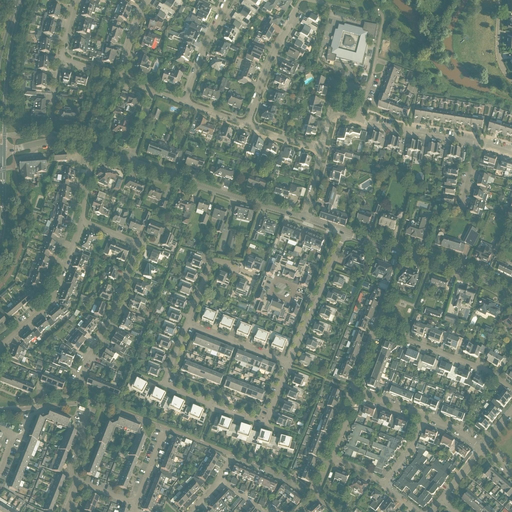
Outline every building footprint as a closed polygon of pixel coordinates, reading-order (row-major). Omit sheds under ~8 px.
[(128,8),(129,6),(130,4),(123,1),(121,0),(120,0),(118,6),(116,10),(129,15),(131,9),(128,8)] [(199,0),(197,6),(199,7),(197,11),(208,16),(211,10),(209,9),(210,5),(207,4),(203,2),(199,0)] [(245,0),(243,0),(242,2),(257,12),(258,10),(259,8),(258,7),(255,5),(257,2),(254,0),(249,0),(249,1),(248,1),(245,0)] [(266,3),(263,9),(264,9),(266,11),(270,13),(272,9),(273,10),(278,2),(281,4),(279,8),(281,10),(283,11),(285,12),(291,2),(288,0),(272,0),(270,4),(267,2),(266,3)] [(49,5),(49,8),(51,9),(50,11),(59,14),(60,14),(60,12),(60,11),(61,8),(57,7),(56,7),(57,5),(57,4),(54,3),(51,2),(50,6),(49,5)] [(172,6),(166,2),(164,5),(163,6),(159,4),(157,6),(172,16),(172,15),(174,12),(170,9),(172,6)] [(257,12),(242,2),(241,5),(244,7),(244,8),(242,12),(248,16),(250,13),(254,15),(255,14),(258,15),(259,13),(257,12)] [(98,6),(96,6),(90,3),(89,7),(84,5),(83,8),(83,11),(92,13),(94,14),(96,9),(98,10),(99,7),(98,6)] [(172,16),(157,6),(156,9),(159,11),(159,13),(157,16),(163,20),(166,17),(170,19),(170,18),(172,16)] [(193,14),(190,19),(198,23),(201,24),(202,21),(205,22),(208,16),(197,11),(194,9),(192,13),(193,14)] [(129,15),(116,10),(114,14),(115,14),(112,21),(121,24),(123,20),(126,21),(127,18),(128,19),(129,16),(128,16),(129,15)] [(44,14),(43,19),(47,20),(51,21),(52,21),(53,18),(54,19),(57,20),(58,17),(59,17),(60,14),(59,14),(50,11),(48,11),(47,14),(46,14),(44,14)] [(81,14),(81,16),(86,18),(85,20),(93,23),(94,20),(94,19),(93,18),(91,17),(92,13),(83,11),(82,14),(81,14)] [(235,13),(233,16),(247,26),(250,27),(251,26),(248,24),(250,22),(248,21),(246,19),(248,16),(242,12),(239,15),(238,15),(235,13)] [(304,18),(302,21),(317,29),(319,30),(320,26),(319,26),(315,23),(318,18),(311,14),(308,19),(307,20),(304,18)] [(150,21),(147,29),(154,31),(156,27),(160,29),(163,22),(159,21),(160,19),(155,16),(154,19),(153,22),(150,21)] [(233,16),(231,19),(234,21),(235,22),(232,26),(236,29),(238,30),(241,27),(245,29),(246,28),(248,29),(250,27),(247,26),(233,16)] [(277,25),(281,20),(276,17),(275,16),(272,22),(273,23),(274,23),(274,24),(277,25)] [(187,25),(185,29),(188,31),(198,36),(199,35),(201,29),(199,28),(200,24),(201,24),(198,23),(190,19),(187,18),(185,22),(186,25),(187,25)] [(54,31),(55,29),(55,28),(56,25),(52,24),(53,22),(43,19),(42,22),(43,23),(42,27),(54,31)] [(79,25),(78,28),(87,30),(90,31),(92,26),(94,27),(95,24),(93,23),(85,20),(84,23),(79,22),(78,25),(79,25)] [(266,27),(263,32),(272,37),(274,34),(273,33),(274,31),(271,30),(274,24),(274,23),(267,20),(264,26),(266,27)] [(302,21),(300,24),(304,26),(304,27),(302,31),(309,34),(311,31),(315,33),(315,32),(318,34),(319,30),(317,29),(302,21)] [(121,36),(123,30),(119,29),(120,26),(112,23),(111,28),(113,29),(111,33),(121,36)] [(375,41),(377,26),(364,24),(363,29),(345,25),(344,27),(339,25),(337,31),(335,30),(330,49),(329,48),(326,61),(335,62),(336,59),(354,63),(354,65),(363,67),(366,58),(364,57),(369,39),(374,41),(375,41)] [(37,32),(36,36),(41,37),(47,38),(48,35),(52,37),(53,34),(54,34),(54,31),(42,27),(40,32),(37,32)] [(86,34),(87,30),(78,28),(77,31),(77,30),(76,33),(81,34),(81,38),(87,39),(89,39),(89,40),(90,36),(89,35),(88,34),(86,34)] [(239,32),(231,28),(229,31),(226,29),(223,36),(225,36),(224,39),(231,43),(233,40),(234,40),(239,32)] [(179,36),(178,38),(183,41),(190,44),(191,45),(191,44),(193,41),(195,42),(196,42),(198,37),(198,36),(188,31),(186,35),(182,33),(179,34),(179,36)] [(296,33),(294,36),(309,44),(314,47),(315,42),(311,40),(307,38),(309,34),(302,31),(300,34),(299,35),(296,33)] [(272,37),(263,32),(261,35),(259,34),(258,34),(255,38),(264,43),(265,40),(268,42),(269,39),(271,40),(272,37)] [(121,36),(111,33),(110,38),(108,37),(106,42),(114,45),(115,41),(118,42),(119,38),(120,39),(120,36),(121,36)] [(160,38),(153,36),(149,34),(147,38),(145,37),(141,47),(146,48),(151,49),(151,50),(154,42),(158,43),(160,38)] [(35,36),(37,41),(38,41),(38,43),(41,44),(40,47),(50,48),(51,45),(50,45),(50,42),(46,42),(47,38),(41,37),(36,36),(35,36)] [(294,36),(292,39),(296,40),(296,42),(294,45),(298,48),(301,49),(305,51),(307,48),(309,49),(310,45),(309,44),(294,36)] [(75,40),(74,43),(75,43),(74,46),(84,47),(87,48),(88,43),(89,39),(87,39),(81,38),(80,41),(75,40)] [(183,41),(180,48),(183,49),(182,52),(190,55),(190,53),(191,53),(192,50),(190,49),(189,48),(190,44),(183,41)] [(230,45),(228,44),(223,42),(222,45),(220,44),(218,48),(215,53),(222,56),(224,52),(226,53),(230,45)] [(250,47),(248,50),(261,56),(264,50),(259,48),(260,45),(259,45),(254,43),(253,42),(251,47),(250,47)] [(104,44),(101,54),(102,54),(105,55),(115,57),(117,51),(112,49),(112,47),(114,47),(109,45),(105,44),(104,44)] [(37,46),(36,50),(38,50),(38,52),(37,55),(44,56),(44,53),(46,53),(49,54),(49,51),(50,51),(50,48),(40,47),(37,46)] [(73,48),(73,51),(82,53),(85,54),(86,51),(91,52),(94,53),(94,51),(94,50),(87,48),(84,47),(74,46),(74,48),(73,48)] [(304,53),(298,50),(294,48),(292,51),(289,50),(286,56),(297,61),(299,56),(300,57),(300,56),(302,57),(304,53)] [(247,54),(245,59),(247,59),(251,61),(252,62),(254,59),(259,62),(261,56),(248,50),(246,53),(247,54)] [(178,55),(175,62),(183,64),(184,60),(185,60),(188,61),(189,58),(189,57),(190,55),(182,52),(179,52),(178,55)] [(35,55),(34,60),(36,61),(39,61),(38,64),(48,66),(49,63),(48,63),(48,60),(45,59),(44,59),(44,56),(37,55),(35,55)] [(115,57),(105,55),(104,58),(102,58),(101,61),(112,64),(114,57),(115,57)] [(149,68),(149,67),(146,66),(148,59),(140,56),(137,67),(138,68),(138,67),(140,68),(140,69),(139,73),(148,76),(151,69),(149,68)] [(210,65),(209,69),(218,72),(219,71),(221,72),(223,66),(224,66),(226,61),(217,58),(216,61),(212,60),(211,63),(212,63),(211,66),(210,65)] [(253,76),(255,70),(252,69),(253,65),(245,61),(243,66),(245,67),(243,73),(253,76)] [(295,71),(298,65),(296,64),(292,62),(290,66),(283,62),(280,69),(290,74),(292,70),(295,71)] [(36,73),(37,73),(42,74),(42,71),(44,71),(47,71),(47,68),(48,68),(48,66),(38,64),(38,70),(36,70),(36,73)] [(389,74),(396,77),(399,78),(401,73),(400,72),(401,69),(394,66),(392,69),(391,69),(389,72),(388,71),(387,74),(389,74)] [(63,81),(62,83),(67,85),(67,86),(70,87),(72,79),(70,78),(70,77),(71,73),(68,73),(68,72),(65,71),(63,81)] [(178,85),(182,74),(175,72),(173,77),(170,75),(170,74),(165,73),(161,81),(167,83),(168,82),(174,85),(175,84),(178,85)] [(33,77),(33,82),(36,82),(46,83),(46,80),(46,77),(43,77),(42,77),(42,74),(37,73),(36,73),(34,73),(33,75),(34,76),(33,77)] [(238,77),(237,82),(245,85),(247,81),(250,82),(253,76),(243,73),(242,76),(241,76),(239,77),(239,78),(238,77)] [(72,79),(70,87),(78,89),(79,89),(80,86),(82,76),(79,76),(79,75),(77,74),(76,77),(76,78),(73,78),(73,77),(72,79)] [(394,82),(396,77),(389,74),(387,77),(386,77),(385,79),(394,82)] [(82,76),(80,86),(85,87),(84,91),(87,92),(90,82),(88,82),(88,83),(86,82),(87,81),(88,77),(85,77),(82,76)] [(275,79),(273,83),(279,85),(277,88),(282,90),(283,91),(286,90),(290,81),(284,79),(284,77),(281,76),(280,78),(277,77),(276,79),(275,79)] [(325,97),(327,91),(326,90),(328,86),(324,85),(325,79),(318,77),(315,86),(318,87),(316,93),(321,94),(320,95),(325,97)] [(223,92),(226,86),(228,80),(222,78),(220,84),(218,90),(205,85),(202,92),(204,93),(202,96),(211,99),(217,101),(219,96),(222,97),(223,92)] [(392,88),(394,82),(385,79),(384,82),(386,82),(385,85),(392,88)] [(33,82),(32,90),(34,91),(35,91),(36,91),(40,91),(40,88),(42,89),(45,89),(45,86),(46,86),(46,83),(36,82),(33,82)] [(115,92),(116,86),(112,85),(110,89),(109,89),(109,90),(107,97),(113,99),(115,92)] [(382,87),(381,90),(390,93),(392,88),(385,85),(383,88),(382,87)] [(381,96),(387,98),(388,99),(390,93),(381,90),(380,92),(382,93),(381,96)] [(239,109),(243,100),(240,99),(240,98),(231,95),(232,94),(232,93),(231,92),(230,91),(229,92),(229,93),(227,98),(229,99),(228,104),(229,104),(229,105),(231,106),(232,106),(236,107),(236,108),(239,109)] [(283,101),(285,94),(280,92),(276,91),(274,95),(270,93),(269,96),(270,97),(268,102),(273,104),(278,105),(280,100),(283,101)] [(126,98),(121,96),(122,93),(120,98),(126,101),(125,104),(126,105),(126,106),(129,107),(127,112),(133,115),(135,108),(136,108),(138,101),(137,101),(136,99),(137,98),(130,95),(130,96),(127,95),(126,98)] [(386,102),(387,98),(381,96),(380,95),(378,101),(380,102),(379,103),(378,104),(378,106),(378,108),(388,111),(391,112),(394,105),(392,104),(393,104),(390,103),(390,104),(386,102)] [(44,110),(45,99),(34,98),(34,103),(38,104),(37,109),(32,108),(31,115),(44,117),(45,110),(44,110)] [(320,117),(321,111),(322,106),(318,105),(320,100),(312,98),(310,107),(312,108),(311,113),(315,115),(315,116),(320,117)] [(274,113),(276,108),(269,105),(267,111),(264,110),(261,118),(271,122),(273,117),(274,113)] [(164,117),(160,128),(165,129),(172,110),(164,107),(161,115),(164,117)] [(404,109),(399,107),(396,114),(399,115),(401,116),(404,109)] [(59,116),(58,120),(61,120),(74,122),(74,119),(78,119),(79,114),(79,109),(73,108),(72,112),(59,110),(59,116)] [(152,118),(158,120),(161,111),(155,109),(152,118)] [(410,111),(404,109),(401,116),(407,118),(410,111)] [(172,110),(165,129),(169,131),(173,120),(176,121),(178,114),(177,113),(177,112),(172,110)] [(105,122),(106,118),(103,117),(102,120),(96,118),(96,119),(94,125),(98,126),(98,125),(103,127),(105,122)] [(303,126),(302,132),(306,133),(306,134),(310,135),(311,134),(315,135),(316,130),(317,125),(313,124),(315,119),(310,118),(307,117),(306,121),(305,126),(303,126)] [(124,134),(122,140),(125,141),(127,136),(130,127),(127,126),(129,121),(124,120),(122,119),(121,122),(114,120),(113,124),(115,124),(114,127),(112,131),(116,133),(117,131),(124,134)] [(202,134),(202,135),(207,137),(206,139),(210,140),(215,128),(206,125),(207,122),(202,121),(203,120),(201,120),(198,119),(197,122),(194,121),(189,133),(194,135),(196,131),(202,134)] [(501,126),(496,124),(493,132),(499,133),(501,125),(501,126)] [(504,134),(507,127),(501,125),(499,133),(499,134),(499,133),(504,134)] [(338,138),(337,142),(344,143),(344,145),(349,146),(350,145),(351,141),(350,140),(348,139),(349,136),(359,139),(360,136),(361,132),(354,130),(354,129),(353,127),(351,129),(344,127),(344,130),(342,130),(340,129),(339,133),(338,133),(337,135),(337,136),(338,137),(338,138)] [(227,130),(224,129),(223,132),(219,131),(216,141),(221,143),(223,138),(230,141),(230,140),(232,135),(231,135),(232,132),(230,131),(227,130)] [(366,141),(365,144),(370,145),(371,143),(373,143),(374,144),(377,135),(371,133),(370,137),(367,136),(366,141)] [(248,137),(241,135),(240,137),(239,137),(236,136),(234,141),(233,143),(241,145),(242,144),(245,145),(248,137)] [(374,144),(374,146),(377,147),(383,148),(383,146),(385,141),(384,141),(382,140),(383,136),(377,135),(374,144)] [(385,146),(384,149),(390,150),(390,148),(394,149),(396,140),(390,138),(389,142),(387,141),(386,141),(385,146)] [(260,152),(263,143),(254,140),(252,145),(249,144),(246,153),(253,156),(255,150),(260,152)] [(396,140),(394,149),(397,150),(396,154),(401,155),(403,151),(404,146),(401,145),(402,141),(396,140)] [(150,144),(147,153),(165,160),(168,150),(164,149),(166,145),(159,142),(159,143),(158,147),(155,145),(150,144)] [(405,150),(404,157),(410,158),(411,152),(414,152),(416,143),(410,142),(409,145),(407,145),(406,145),(405,150)] [(414,154),(413,158),(417,159),(419,159),(419,155),(423,156),(423,153),(424,148),(421,148),(421,144),(416,143),(414,152),(414,154)] [(272,146),(269,145),(268,148),(265,147),(262,155),(266,157),(268,152),(276,155),(277,153),(278,148),(276,147),(276,146),(273,145),(272,146)] [(425,153),(424,156),(430,157),(430,155),(434,155),(435,146),(429,145),(429,149),(426,148),(425,153)] [(435,146),(434,155),(437,156),(437,158),(442,159),(443,156),(443,151),(440,151),(441,147),(435,146)] [(178,151),(173,149),(173,148),(170,147),(168,150),(165,160),(175,163),(177,157),(180,158),(182,150),(179,149),(178,151)] [(444,156),(444,159),(449,160),(449,162),(453,162),(453,158),(455,149),(449,148),(448,152),(446,152),(445,151),(444,156)] [(293,158),(294,153),(290,152),(291,151),(285,149),(282,157),(279,156),(277,161),(276,166),(280,167),(281,162),(284,163),(284,160),(287,161),(287,160),(291,162),(293,158)] [(453,162),(452,163),(454,163),(453,164),(455,164),(458,163),(458,161),(464,162),(465,154),(464,153),(460,153),(460,152),(461,150),(455,149),(453,158),(453,162)] [(349,153),(349,152),(346,151),(341,150),(341,153),(337,152),(335,157),(334,156),(333,162),(338,163),(343,164),(344,158),(352,160),(353,154),(349,153)] [(186,152),(182,160),(186,162),(185,165),(186,165),(186,164),(192,166),(191,167),(196,169),(197,166),(202,168),(203,163),(204,162),(199,160),(188,156),(189,153),(186,152)] [(293,169),(293,170),(298,172),(299,169),(300,169),(301,166),(304,167),(304,166),(308,167),(311,158),(307,157),(307,156),(302,154),(300,160),(297,159),(297,158),(297,157),(295,162),(294,167),(293,169)] [(489,164),(491,157),(486,155),(485,158),(482,157),(479,165),(484,167),(485,167),(488,168),(489,164)] [(496,171),(499,162),(496,161),(497,158),(491,157),(489,164),(494,166),(493,170),(496,171)] [(45,159),(32,160),(33,176),(36,176),(36,174),(39,173),(39,175),(40,175),(44,175),(45,174),(45,173),(46,173),(46,167),(46,166),(46,164),(45,163),(45,159)] [(33,176),(32,160),(19,161),(20,170),(21,170),(21,180),(31,180),(31,176),(33,176)] [(506,170),(508,162),(503,160),(502,163),(499,162),(496,171),(499,172),(501,168),(506,170)] [(217,165),(215,169),(212,168),(210,173),(216,175),(215,175),(221,178),(221,176),(232,180),(233,178),(232,178),(234,172),(228,170),(228,169),(217,165)] [(64,167),(63,173),(65,173),(64,176),(74,178),(74,175),(74,172),(71,172),(70,172),(70,168),(64,167)] [(331,174),(330,180),(334,181),(333,184),(338,185),(339,182),(341,175),(344,176),(346,169),(343,169),(337,167),(336,170),(333,170),(332,174),(331,174)] [(457,177),(458,170),(453,170),(449,169),(444,168),(444,171),(443,175),(444,175),(443,178),(445,178),(452,179),(452,176),(457,177)] [(99,171),(96,176),(100,177),(97,183),(102,185),(107,186),(110,180),(113,181),(115,184),(114,186),(113,186),(113,187),(112,187),(113,188),(113,190),(119,192),(123,181),(115,178),(116,175),(107,171),(104,170),(103,172),(103,173),(99,171)] [(491,178),(492,175),(485,173),(485,177),(480,175),(479,181),(487,183),(489,178),(491,178)] [(58,176),(57,181),(61,181),(61,182),(61,185),(67,186),(68,183),(69,183),(73,184),(73,181),(74,181),(74,178),(64,176),(62,176),(58,176)] [(254,180),(249,178),(248,182),(246,187),(251,189),(252,187),(257,189),(258,187),(264,189),(265,184),(266,183),(255,178),(254,180)] [(456,186),(457,180),(452,179),(445,178),(445,184),(444,185),(444,184),(441,184),(440,188),(446,188),(450,189),(452,189),(452,186),(456,186)] [(142,193),(143,191),(144,186),(128,180),(125,187),(142,193)] [(486,192),(488,187),(486,186),(487,183),(479,181),(477,186),(481,187),(480,190),(486,192)] [(59,191),(59,194),(61,194),(71,196),(72,193),(71,193),(72,190),(68,190),(67,189),(67,186),(61,185),(60,191),(59,191)] [(275,189),(274,194),(284,197),(287,198),(289,194),(292,195),(295,196),(300,197),(302,189),(302,188),(298,187),(297,187),(292,186),(291,191),(289,191),(285,190),(284,189),(283,188),(282,189),(276,187),(275,189)] [(454,196),(455,190),(452,189),(450,189),(446,188),(445,192),(443,192),(442,198),(445,198),(449,199),(449,195),(454,196)] [(159,201),(160,198),(162,193),(151,189),(149,193),(148,197),(159,201)] [(325,204),(329,205),(327,212),(322,211),(320,219),(345,227),(349,216),(336,212),(335,215),(330,213),(332,206),(337,191),(330,189),(325,204)] [(475,192),(473,198),(476,199),(482,201),(484,201),(485,202),(486,198),(488,193),(486,192),(480,190),(479,193),(475,192)] [(93,210),(94,212),(95,213),(95,214),(96,214),(97,215),(97,216),(99,216),(99,215),(100,216),(101,215),(107,218),(109,213),(110,212),(100,208),(106,195),(104,194),(99,192),(97,198),(96,198),(95,203),(94,202),(92,208),(93,208),(93,210)] [(56,197),(55,202),(64,204),(65,201),(67,201),(70,201),(70,199),(71,199),(71,196),(61,194),(59,194),(57,193),(56,197)] [(453,206),(454,199),(449,199),(445,198),(442,198),(440,207),(441,207),(448,210),(448,209),(448,205),(453,206)] [(187,226),(192,212),(189,210),(191,205),(183,202),(183,201),(178,199),(176,204),(174,208),(185,213),(183,217),(183,218),(184,219),(182,224),(187,226)] [(485,204),(483,203),(484,201),(482,201),(476,199),(475,203),(472,202),(470,208),(483,212),(485,206),(485,204)] [(165,210),(168,203),(162,200),(159,208),(165,210)] [(54,203),(53,205),(55,206),(54,211),(58,212),(67,214),(68,212),(68,211),(68,209),(65,208),(64,208),(64,204),(55,202),(54,203)] [(206,213),(207,210),(209,205),(200,202),(198,206),(197,210),(206,213)] [(252,217),(254,209),(236,205),(233,215),(238,216),(238,215),(246,217),(245,220),(251,221),(252,217)] [(214,212),(213,216),(217,217),(216,220),(220,221),(222,222),(224,216),(226,212),(222,210),(222,211),(220,210),(220,209),(215,207),(214,212)] [(481,220),(483,212),(470,208),(469,213),(473,215),(472,218),(481,220)] [(114,217),(112,222),(119,224),(118,225),(123,227),(125,222),(127,218),(125,217),(127,213),(123,212),(123,211),(120,210),(118,214),(115,213),(114,217)] [(52,219),(51,220),(60,222),(61,223),(62,219),(63,219),(66,220),(66,217),(67,217),(67,214),(58,212),(54,211),(52,219)] [(402,219),(404,213),(399,212),(396,219),(393,218),(392,218),(392,219),(387,217),(388,216),(382,215),(379,225),(394,230),(397,221),(398,221),(399,218),(402,219)] [(145,228),(147,223),(150,215),(146,213),(143,221),(142,224),(133,221),(134,216),(131,215),(130,217),(127,225),(130,226),(129,229),(139,233),(142,226),(145,228)] [(366,215),(359,213),(357,221),(369,225),(371,217),(372,215),(366,213),(366,215)] [(205,226),(208,217),(203,215),(200,224),(205,226)] [(407,228),(405,233),(406,233),(406,234),(411,236),(411,238),(416,239),(417,238),(422,239),(425,230),(423,229),(427,218),(420,216),(417,224),(416,224),(415,226),(409,224),(409,226),(408,228),(407,228)] [(267,220),(261,218),(257,233),(263,234),(265,229),(273,231),(273,232),(274,230),(275,230),(276,226),(275,226),(275,225),(273,224),(273,223),(270,222),(270,223),(267,222),(267,220)] [(50,223),(49,228),(62,233),(63,230),(62,230),(63,228),(61,227),(60,226),(61,223),(60,222),(51,220),(51,219),(49,222),(50,223)] [(157,226),(150,223),(146,233),(157,237),(159,234),(162,235),(165,228),(157,225),(157,226)] [(219,224),(216,232),(221,234),(222,234),(225,226),(221,225),(219,224)] [(283,229),(280,238),(288,241),(293,229),(292,229),(292,228),(291,229),(290,228),(287,227),(284,226),(283,229)] [(45,232),(44,236),(47,237),(53,239),(55,236),(56,237),(59,238),(60,236),(62,233),(49,228),(47,232),(45,232)] [(470,228),(463,243),(472,247),(478,235),(476,234),(477,231),(470,228)] [(293,229),(288,241),(297,244),(300,236),(301,232),(299,231),(298,231),(296,230),(293,229)] [(232,248),(236,232),(231,230),(227,247),(232,248)] [(318,235),(328,239),(330,232),(324,230),(323,233),(320,232),(318,235)] [(95,243),(98,238),(87,233),(82,247),(83,248),(82,251),(83,251),(82,255),(88,258),(90,254),(86,252),(87,249),(88,250),(91,241),(95,243)] [(444,237),(444,236),(444,235),(443,235),(443,234),(442,234),(442,233),(441,233),(440,233),(439,233),(439,234),(438,234),(438,235),(437,235),(437,236),(438,246),(463,253),(465,246),(453,243),(454,240),(444,237)] [(165,247),(164,250),(171,252),(173,247),(175,248),(177,244),(171,242),(173,238),(166,235),(162,246),(165,247)] [(306,238),(302,246),(311,250),(315,238),(312,237),(312,236),(310,236),(307,235),(306,238)] [(48,241),(46,246),(55,250),(56,247),(57,244),(54,243),(52,243),(53,239),(47,237),(46,239),(46,240),(48,241)] [(315,238),(311,250),(311,248),(320,252),(322,244),(324,241),(321,240),(318,239),(317,238),(316,238),(315,238)] [(476,255),(474,258),(476,258),(476,259),(476,260),(480,261),(481,260),(487,263),(491,255),(495,257),(497,252),(501,241),(497,239),(493,247),(489,245),(487,250),(483,248),(483,249),(481,248),(479,247),(478,249),(477,252),(476,252),(474,254),(476,255)] [(108,253),(109,251),(113,252),(112,253),(118,256),(116,259),(124,262),(128,251),(118,247),(118,246),(112,243),(111,246),(106,245),(104,251),(108,253)] [(39,249),(38,250),(39,250),(39,251),(40,251),(39,253),(40,254),(47,256),(48,253),(49,254),(52,255),(53,252),(54,253),(55,250),(46,246),(45,249),(41,248),(40,248),(39,248),(39,249)] [(360,254),(348,250),(347,253),(346,256),(346,258),(347,258),(344,267),(351,270),(354,261),(359,262),(358,264),(363,265),(364,261),(366,255),(361,253),(360,254)] [(150,254),(149,257),(150,258),(149,261),(157,264),(160,256),(161,256),(168,259),(170,255),(162,252),(162,253),(161,253),(158,252),(157,254),(152,252),(151,255),(150,254)] [(188,259),(185,267),(191,269),(192,266),(199,269),(200,266),(201,266),(202,263),(200,262),(199,261),(199,260),(200,260),(201,257),(191,253),(188,259)] [(41,258),(39,263),(48,266),(49,264),(50,261),(47,260),(45,259),(47,256),(40,254),(39,257),(41,258)] [(77,256),(75,262),(83,265),(85,262),(87,263),(88,261),(89,258),(88,258),(88,257),(83,255),(82,255),(80,254),(80,255),(80,257),(77,256)] [(266,274),(272,276),(272,274),(273,273),(273,271),(274,272),(276,273),(282,258),(277,256),(273,266),(269,264),(266,274)] [(263,262),(254,258),(253,262),(248,260),(247,261),(246,261),(245,265),(246,265),(244,269),(248,270),(248,271),(251,272),(252,268),(253,269),(259,272),(263,262)] [(282,258),(276,273),(277,273),(278,270),(283,272),(282,275),(285,276),(285,277),(287,278),(292,267),(286,265),(288,262),(288,260),(282,258)] [(292,267),(287,278),(290,279),(293,280),(295,276),(300,278),(299,281),(306,263),(300,261),(297,269),(292,267)] [(372,275),(377,277),(379,273),(385,276),(383,281),(388,282),(391,273),(393,268),(389,267),(389,266),(382,264),(382,263),(377,261),(372,275)] [(497,262),(496,264),(500,266),(499,268),(498,271),(511,277),(511,270),(504,267),(505,265),(497,261),(497,262)] [(33,264),(31,269),(40,273),(41,270),(43,270),(46,272),(47,269),(48,266),(39,263),(36,262),(35,265),(33,264)] [(75,262),(72,267),(75,269),(77,269),(76,272),(82,274),(84,275),(85,274),(85,273),(85,272),(85,271),(84,271),(83,270),(83,269),(82,268),(83,265),(75,262)] [(306,263),(299,281),(302,282),(301,285),(301,286),(307,288),(308,286),(308,284),(311,278),(311,277),(307,275),(310,268),(308,267),(309,264),(306,263)] [(151,280),(151,274),(156,273),(158,270),(147,266),(143,277),(151,280)] [(116,280),(118,274),(116,273),(117,270),(108,267),(107,269),(108,269),(106,275),(109,276),(108,278),(109,279),(114,280),(116,280)] [(185,267),(183,273),(187,274),(185,279),(194,283),(195,279),(196,279),(197,276),(193,275),(194,274),(196,271),(191,269),(185,267)] [(30,275),(29,278),(32,280),(42,283),(43,281),(42,280),(43,278),(40,277),(39,276),(40,273),(31,269),(29,273),(29,274),(29,275),(30,275)] [(400,275),(399,279),(406,282),(405,285),(413,288),(415,285),(418,277),(418,275),(409,272),(402,270),(400,275)] [(70,273),(68,278),(77,282),(79,276),(81,277),(82,274),(76,272),(75,275),(73,274),(70,273)] [(223,275),(220,273),(218,277),(217,277),(216,280),(217,281),(216,282),(221,284),(219,288),(226,290),(230,280),(227,279),(226,279),(225,279),(227,275),(223,274),(223,275)] [(347,286),(350,279),(340,275),(339,279),(339,280),(335,278),(334,282),(333,285),(337,287),(336,288),(340,289),(341,288),(342,289),(344,284),(347,286)] [(68,278),(66,284),(69,285),(68,288),(75,291),(76,288),(77,286),(75,285),(77,282),(68,278)] [(446,287),(448,283),(433,278),(431,285),(429,289),(434,291),(435,286),(446,290),(446,287)] [(24,284),(23,286),(27,287),(30,288),(33,290),(35,287),(36,287),(39,288),(40,286),(41,286),(42,283),(32,280),(31,283),(29,282),(28,285),(24,284)] [(189,288),(190,284),(180,280),(178,286),(181,288),(179,293),(189,296),(190,293),(192,290),(188,288),(189,287),(189,288)] [(236,290),(235,294),(239,295),(246,298),(248,299),(251,294),(248,292),(250,288),(246,287),(245,287),(247,283),(243,282),(240,281),(238,285),(237,284),(236,288),(237,289),(236,290)] [(137,285),(134,292),(139,294),(144,296),(146,297),(148,292),(150,286),(147,284),(142,283),(141,286),(140,286),(137,285)] [(109,293),(111,286),(105,284),(103,290),(102,290),(99,298),(109,301),(112,294),(110,293),(109,293)] [(380,299),(382,293),(380,292),(381,290),(373,286),(370,295),(372,296),(380,299)] [(460,287),(457,297),(453,308),(458,309),(462,298),(467,300),(466,305),(471,306),(475,295),(472,294),(473,291),(460,287)] [(75,291),(68,288),(66,291),(64,290),(61,295),(70,298),(72,293),(74,294),(75,291)] [(256,300),(255,300),(260,302),(256,312),(261,314),(266,299),(264,298),(263,298),(264,296),(264,295),(265,293),(259,290),(256,300)] [(31,300),(35,296),(30,291),(26,294),(31,300)] [(343,295),(333,291),(332,294),(332,295),(328,294),(327,297),(328,297),(326,301),(330,302),(330,303),(334,305),(334,304),(335,304),(337,300),(338,300),(344,302),(345,299),(346,296),(343,295)] [(26,304),(31,300),(26,294),(21,298),(26,304)] [(88,303),(90,297),(82,294),(79,300),(88,303)] [(184,301),(185,298),(175,294),(172,300),(176,302),(174,306),(183,310),(185,306),(185,307),(186,303),(183,302),(183,301),(184,301)] [(60,306),(62,307),(67,311),(70,303),(70,302),(69,302),(70,298),(61,295),(59,301),(62,302),(61,306),(60,306)] [(369,295),(367,300),(370,302),(377,304),(380,299),(372,296),(370,295),(369,295)] [(145,305),(146,300),(136,296),(134,301),(131,300),(128,307),(133,309),(138,310),(141,303),(145,305)] [(22,308),(26,304),(21,298),(17,302),(22,308)] [(266,299),(261,314),(267,316),(269,310),(274,312),(278,302),(275,301),(272,300),(271,304),(265,302),(267,299),(266,299)] [(480,305),(477,311),(485,315),(486,312),(496,317),(497,315),(499,311),(493,308),(495,305),(495,304),(494,304),(493,303),(487,300),(486,302),(484,301),(483,301),(482,301),(481,304),(480,303),(479,304),(480,305)] [(18,311),(22,308),(17,302),(13,306),(18,311)] [(278,302),(274,312),(280,314),(278,317),(277,320),(283,322),(289,307),(288,310),(282,308),(284,305),(280,304),(281,303),(278,302)] [(375,310),(377,304),(370,302),(368,307),(375,310)] [(94,306),(91,313),(94,314),(94,315),(98,316),(102,318),(104,313),(103,313),(105,307),(100,305),(95,303),(94,306)] [(283,322),(282,326),(285,327),(286,323),(288,324),(291,317),(295,319),(295,317),(298,312),(298,310),(299,308),(293,305),(293,306),(292,308),(289,307),(283,322)] [(13,315),(18,311),(13,306),(8,309),(13,315)] [(203,306),(201,313),(204,314),(201,321),(204,322),(204,321),(207,322),(211,313),(208,311),(208,308),(207,307),(203,306)] [(57,308),(52,312),(58,319),(60,316),(61,317),(64,317),(69,312),(67,311),(62,307),(58,310),(57,308)] [(167,314),(165,318),(169,320),(178,323),(179,320),(180,320),(181,317),(178,315),(178,314),(178,315),(180,311),(170,307),(167,314)] [(334,317),(337,310),(327,307),(325,310),(326,310),(325,311),(322,310),(321,313),(320,317),(323,318),(323,319),(327,321),(327,320),(329,320),(330,316),(334,317)] [(366,313),(373,316),(375,310),(368,307),(368,309),(366,309),(366,311),(366,312),(366,313)] [(9,319),(13,315),(8,309),(4,313),(9,319)] [(218,311),(212,309),(211,313),(207,322),(210,324),(212,325),(215,318),(218,320),(221,313),(221,311),(219,310),(218,311)] [(433,317),(434,312),(426,309),(424,314),(433,317)] [(52,326),(55,324),(53,322),(58,319),(52,312),(47,315),(51,319),(48,321),(52,326)] [(415,315),(411,327),(413,328),(411,333),(415,334),(414,335),(416,336),(416,335),(417,335),(421,325),(417,324),(419,320),(417,319),(418,317),(419,313),(417,313),(416,312),(415,315)] [(224,314),(221,313),(218,320),(221,321),(219,328),(221,329),(221,328),(224,329),(228,319),(229,316),(227,315),(227,314),(224,313),(224,314)] [(371,321),(373,316),(366,313),(364,318),(362,318),(371,321)] [(134,320),(135,318),(125,314),(123,321),(131,324),(133,319),(134,320)] [(93,331),(97,326),(95,324),(98,320),(94,318),(93,317),(88,315),(84,319),(88,323),(86,325),(93,331)] [(235,326),(238,319),(229,316),(228,319),(224,329),(227,330),(227,331),(230,332),(232,325),(235,326)] [(446,316),(445,321),(456,325),(458,320),(455,319),(446,316)] [(511,335),(511,318),(509,316),(503,322),(511,330),(509,332),(511,335)] [(360,323),(367,326),(369,321),(371,321),(362,318),(361,319),(360,319),(359,319),(358,321),(358,322),(359,322),(360,323)] [(46,323),(43,319),(38,323),(44,330),(49,326),(50,328),(52,326),(48,321),(46,323)] [(242,336),(245,326),(240,324),(241,321),(238,319),(235,326),(239,328),(236,334),(239,336),(239,335),(242,336)] [(130,331),(131,329),(129,328),(131,324),(123,321),(120,327),(130,331)] [(163,323),(162,327),(166,329),(164,333),(173,337),(174,333),(175,334),(176,330),(172,329),(173,328),(174,325),(164,321),(163,323)] [(327,333),(330,326),(320,322),(319,326),(319,327),(315,325),(314,329),(313,332),(317,334),(316,335),(320,336),(321,335),(322,336),(324,331),(327,333)] [(39,338),(41,336),(40,334),(44,330),(38,323),(34,327),(37,331),(35,333),(39,338)] [(86,325),(84,323),(80,328),(79,327),(77,330),(85,337),(85,336),(83,335),(85,332),(89,336),(93,331),(86,325)] [(365,332),(367,326),(360,323),(358,329),(365,332)] [(421,325),(417,335),(418,336),(417,336),(419,337),(419,336),(422,337),(424,334),(425,334),(426,333),(427,333),(430,326),(427,324),(427,326),(426,327),(421,325)] [(253,333),(255,326),(252,325),(251,328),(245,326),(242,336),(245,337),(244,338),(247,339),(250,332),(253,333)] [(255,326),(253,333),(256,334),(253,341),(256,342),(259,343),(263,333),(264,330),(259,327),(255,326)] [(430,326),(427,333),(430,334),(428,340),(431,341),(433,342),(433,341),(434,342),(437,332),(434,331),(435,329),(433,328),(433,327),(430,326)] [(450,348),(454,338),(451,337),(453,331),(448,329),(446,333),(447,333),(444,339),(447,340),(445,346),(448,347),(448,348),(450,348)] [(85,337),(77,330),(74,334),(71,337),(81,346),(85,341),(83,339),(85,337)] [(437,332),(434,342),(434,343),(436,343),(439,344),(441,338),(444,339),(447,333),(446,333),(444,332),(438,330),(437,332)] [(33,335),(29,331),(25,335),(31,342),(35,338),(37,340),(39,338),(35,333),(33,335)] [(270,340),(273,333),(269,332),(268,335),(263,333),(259,343),(262,344),(264,346),(267,339),(270,340)] [(361,341),(363,335),(356,332),(354,338),(361,341)] [(117,333),(114,338),(126,345),(128,341),(127,340),(129,337),(127,335),(125,334),(122,333),(121,335),(117,333)] [(273,333),(270,340),(273,341),(270,348),(273,349),(273,348),(276,350),(280,340),(282,336),(276,334),(273,333)] [(159,334),(156,341),(160,342),(158,347),(167,350),(169,347),(171,344),(167,343),(167,342),(168,342),(169,338),(159,334)] [(25,335),(20,339),(24,343),(21,345),(25,349),(27,350),(29,345),(28,344),(31,342),(25,335)] [(195,339),(193,344),(195,345),(199,347),(202,338),(199,337),(200,337),(197,336),(196,336),(195,336),(194,336),(194,337),(193,337),(193,338),(194,338),(194,339),(195,339)] [(78,351),(81,346),(71,337),(67,342),(68,343),(66,345),(67,346),(71,349),(73,347),(78,351)] [(114,338),(111,343),(115,346),(114,349),(115,350),(120,352),(123,355),(126,350),(124,349),(126,345),(114,338)] [(205,339),(202,338),(199,347),(205,349),(208,341),(207,340),(208,340),(205,339)] [(288,347),(290,340),(287,338),(285,342),(280,340),(276,350),(279,351),(282,352),(284,345),(288,347)] [(321,348),(323,342),(313,338),(312,341),(312,342),(308,341),(307,344),(308,344),(306,348),(310,349),(310,350),(314,352),(314,351),(315,351),(317,347),(321,348)] [(361,347),(359,346),(361,341),(354,338),(352,343),(361,347)] [(463,340),(458,338),(458,339),(454,338),(450,348),(451,348),(451,349),(453,350),(453,349),(456,350),(458,345),(461,346),(463,340)] [(470,355),(473,347),(469,346),(470,343),(464,340),(461,347),(465,348),(463,353),(470,355)] [(209,341),(208,341),(205,349),(204,351),(206,352),(207,350),(211,351),(214,343),(212,342),(209,341)] [(397,346),(388,342),(387,345),(384,344),(382,349),(391,352),(391,353),(396,349),(397,346)] [(217,344),(214,343),(211,351),(217,354),(221,345),(220,345),(217,344)] [(359,353),(361,347),(352,343),(351,343),(349,349),(352,350),(359,353)] [(473,347),(470,355),(477,358),(479,354),(483,355),(484,350),(485,348),(479,346),(474,344),(473,347)] [(25,349),(21,345),(20,346),(18,349),(14,347),(11,352),(20,356),(21,353),(24,353),(24,351),(26,352),(27,350),(25,349)] [(72,362),(74,356),(69,354),(71,350),(61,345),(59,351),(63,353),(62,358),(72,362)] [(217,354),(216,356),(219,357),(220,355),(223,356),(227,348),(224,347),(224,346),(222,345),(222,346),(221,345),(217,354)] [(150,353),(151,354),(155,356),(153,360),(162,364),(163,360),(164,361),(165,357),(162,356),(162,355),(163,355),(164,352),(152,347),(150,353)] [(107,349),(104,354),(113,359),(116,354),(118,355),(121,358),(123,355),(120,353),(120,352),(115,350),(112,348),(111,348),(112,348),(110,351),(107,349)] [(227,348),(223,356),(227,358),(226,360),(229,361),(230,359),(233,350),(232,350),(230,349),(227,348)] [(389,358),(391,352),(382,349),(380,352),(381,353),(380,355),(389,358)] [(408,350),(405,349),(403,354),(401,360),(409,364),(411,359),(414,351),(409,350),(409,351),(408,350)] [(486,352),(484,357),(488,359),(487,362),(492,365),(497,356),(499,353),(498,352),(496,351),(495,351),(493,354),(492,353),(493,351),(488,349),(486,352)] [(357,358),(359,353),(352,350),(349,355),(357,358)] [(418,367),(422,356),(419,355),(418,354),(418,353),(414,351),(411,359),(415,361),(413,365),(418,367)] [(11,352),(9,358),(14,360),(13,363),(19,365),(20,365),(22,360),(24,357),(20,356),(11,352)] [(236,357),(234,360),(236,361),(240,363),(244,355),(244,354),(241,353),(239,352),(238,352),(237,352),(236,357)] [(113,359),(104,354),(103,356),(102,356),(100,359),(104,362),(105,361),(106,362),(105,366),(103,366),(108,368),(112,369),(114,366),(112,364),(114,360),(113,359)] [(314,364),(316,357),(307,354),(305,357),(306,357),(305,358),(302,357),(300,360),(301,360),(300,364),(303,365),(303,366),(307,368),(307,367),(309,367),(310,362),(314,364)] [(240,363),(239,366),(245,369),(246,368),(247,365),(250,357),(249,357),(249,356),(247,355),(246,356),(244,355),(240,363)] [(354,364),(357,358),(349,355),(347,361),(354,364)] [(379,356),(378,360),(387,363),(388,360),(390,361),(391,359),(389,358),(380,355),(380,357),(379,356)] [(72,362),(62,358),(58,356),(56,361),(54,360),(52,364),(61,367),(64,369),(67,370),(69,367),(70,368),(72,362)] [(424,357),(422,356),(418,367),(417,369),(421,370),(422,368),(426,370),(428,366),(430,358),(429,357),(426,356),(426,357),(425,357),(424,357)] [(502,359),(497,356),(492,365),(497,368),(499,365),(503,368),(505,363),(506,362),(507,363),(509,359),(503,356),(502,359)] [(247,365),(246,368),(248,369),(249,366),(253,368),(256,359),(253,358),(251,357),(250,357),(247,365)] [(428,366),(426,369),(430,370),(430,372),(434,373),(439,362),(436,361),(435,360),(435,359),(432,358),(430,358),(428,366)] [(253,368),(251,371),(258,373),(259,370),(262,362),(261,361),(259,360),(256,359),(253,368)] [(352,369),(354,364),(347,361),(344,359),(341,365),(340,365),(352,369)] [(385,368),(387,363),(378,360),(376,363),(377,363),(376,365),(385,368)] [(157,369),(159,365),(148,361),(146,368),(149,369),(148,374),(157,378),(158,374),(159,374),(160,371),(156,370),(157,369)] [(265,373),(268,364),(266,363),(263,362),(262,362),(259,370),(261,371),(265,373)] [(441,363),(439,362),(434,373),(443,376),(444,372),(447,364),(446,364),(443,363),(443,364),(441,363)] [(181,369),(181,370),(181,371),(182,371),(185,372),(187,373),(191,365),(185,363),(183,368),(182,368),(181,368),(181,369)] [(268,364),(265,373),(269,374),(268,376),(270,377),(271,375),(273,370),(274,370),(275,370),(275,369),(276,369),(276,368),(275,367),(274,366),(271,365),(268,364)] [(451,380),(455,369),(453,368),(453,367),(451,367),(452,366),(449,365),(449,364),(447,364),(444,372),(448,374),(447,378),(451,380)] [(191,365),(187,373),(188,373),(190,374),(193,375),(196,367),(191,365)] [(338,370),(339,370),(341,371),(348,374),(350,369),(352,369),(340,365),(338,370)] [(385,368),(376,365),(376,367),(375,367),(374,370),(383,374),(385,368)] [(196,367),(193,375),(196,376),(198,377),(201,369),(196,367)] [(201,369),(198,377),(200,378),(203,379),(206,371),(201,369)] [(455,369),(451,380),(455,381),(460,383),(461,379),(464,370),(463,370),(460,369),(459,370),(458,369),(458,370),(455,369)] [(348,374),(341,371),(339,370),(336,376),(335,376),(334,378),(341,381),(342,379),(346,380),(348,374)] [(380,379),(383,374),(374,370),(372,374),(373,374),(372,376),(380,379)] [(468,386),(472,375),(469,374),(468,373),(469,372),(465,371),(464,370),(461,379),(460,383),(464,384),(468,386)] [(206,371),(203,379),(206,381),(206,380),(209,381),(208,382),(212,373),(206,371)] [(43,375),(40,382),(46,384),(49,377),(48,376),(49,373),(45,372),(44,375),(43,375)] [(212,373),(208,382),(209,382),(209,381),(211,382),(214,384),(217,375),(212,373)] [(306,384),(309,377),(299,374),(297,377),(298,377),(298,378),(294,377),(293,380),(292,384),(295,385),(298,386),(301,387),(302,383),(306,384)] [(0,382),(5,385),(8,378),(3,375),(0,381),(0,382)] [(217,375),(214,384),(217,385),(217,384),(219,385),(219,386),(223,377),(217,375)] [(476,376),(472,375),(468,386),(471,388),(472,387),(475,389),(477,386),(481,378),(481,377),(480,377),(477,376),(477,377),(476,376)] [(380,379),(372,376),(372,378),(371,378),(369,381),(378,384),(380,379)] [(51,386),(54,379),(49,377),(46,384),(51,386)] [(92,386),(95,379),(89,377),(86,384),(92,386)] [(224,386),(224,387),(224,388),(224,387),(226,388),(229,390),(232,381),(233,379),(228,377),(227,379),(224,386)] [(11,387),(13,380),(8,378),(5,385),(11,387)] [(482,394),(486,388),(489,384),(486,382),(485,381),(486,380),(483,379),(481,378),(477,386),(475,389),(479,391),(478,392),(482,394)] [(56,388),(59,381),(54,379),(51,386),(56,388)] [(97,388),(100,381),(95,379),(92,386),(97,388)] [(131,380),(125,390),(130,393),(133,390),(136,392),(141,382),(139,381),(139,380),(136,379),(135,381),(134,383),(133,382),(134,382),(131,380)] [(16,389),(19,382),(13,380),(11,387),(16,389)] [(62,390),(65,383),(59,381),(56,388),(62,390)] [(102,391),(105,383),(100,381),(97,388),(102,391)] [(232,381),(229,390),(232,391),(232,390),(234,391),(234,392),(238,383),(232,381)] [(238,383),(234,392),(235,391),(237,392),(237,393),(240,394),(243,385),(244,383),(239,381),(238,383)] [(369,381),(367,386),(371,388),(370,390),(372,391),(376,392),(376,390),(378,384),(369,381)] [(21,391),(24,384),(19,382),(16,389),(21,391)] [(141,382),(136,392),(140,394),(139,398),(144,400),(145,397),(149,390),(146,388),(146,389),(145,388),(146,387),(147,385),(144,383),(144,384),(141,382)] [(108,393),(111,385),(105,383),(102,391),(108,393)] [(243,385),(240,394),(243,395),(243,394),(245,395),(245,396),(248,387),(249,385),(244,383),(243,385)] [(26,393),(29,386),(24,384),(21,391),(26,393)] [(389,387),(388,390),(390,390),(389,393),(390,394),(392,394),(391,395),(395,396),(398,387),(392,385),(391,385),(390,384),(389,387)] [(113,395),(116,387),(111,385),(108,393),(113,395)] [(248,387),(245,396),(245,395),(248,396),(247,397),(250,398),(254,390),(255,387),(249,385),(248,387)] [(32,395),(35,388),(29,386),(26,393),(32,395)] [(118,397),(121,390),(116,387),(113,395),(118,397)] [(301,397),(303,391),(297,388),(294,387),(293,387),(292,390),(293,391),(292,392),(289,390),(287,393),(288,394),(287,397),(295,401),(297,396),(301,397)] [(400,398),(403,389),(398,387),(395,396),(398,398),(398,397),(400,398)] [(403,389),(400,398),(401,398),(402,398),(402,399),(405,400),(409,392),(406,390),(407,388),(404,387),(403,389)] [(507,403),(511,398),(507,395),(509,392),(503,387),(497,395),(500,397),(507,403)] [(340,398),(340,394),(338,393),(339,391),(331,388),(329,391),(329,393),(332,394),(331,396),(338,399),(339,399),(339,397),(340,398)] [(149,390),(145,397),(151,400),(155,402),(160,392),(157,391),(157,390),(155,389),(153,391),(153,392),(152,392),(152,391),(149,390)] [(256,400),(259,392),(254,390),(250,398),(253,399),(256,399),(255,400),(256,400)] [(259,392),(256,400),(256,399),(258,400),(258,401),(261,402),(262,402),(263,402),(263,401),(264,401),(264,400),(263,400),(263,399),(262,399),(264,394),(264,393),(264,392),(263,391),(262,391),(262,392),(261,392),(259,392)] [(160,392),(155,402),(159,403),(158,407),(163,410),(168,399),(165,398),(164,398),(164,396),(165,394),(163,393),(162,393),(160,392)] [(411,402),(414,394),(409,392),(405,400),(409,402),(409,401),(411,402)] [(419,405),(423,396),(414,393),(414,394),(411,402),(412,398),(415,399),(414,403),(419,405)] [(338,403),(338,400),(338,399),(331,396),(328,395),(326,401),(329,402),(336,405),(337,404),(337,403),(338,403)] [(430,409),(433,400),(431,399),(432,396),(429,395),(425,406),(427,407),(427,408),(430,409)] [(423,396),(419,405),(423,406),(423,405),(425,406),(428,398),(425,397),(423,396)] [(507,403),(500,397),(498,400),(496,399),(495,401),(493,400),(491,403),(497,407),(499,405),(504,408),(507,403)] [(168,399),(163,410),(168,412),(170,409),(174,411),(178,401),(176,400),(176,399),(173,398),(172,400),(172,402),(171,401),(168,399)] [(439,402),(433,400),(430,409),(435,411),(437,408),(439,409),(442,401),(439,400),(439,402)] [(178,401),(174,411),(177,412),(184,415),(187,408),(184,406),(183,407),(182,407),(183,405),(184,403),(182,402),(181,402),(178,401)] [(295,411),(298,405),(288,401),(287,404),(287,405),(283,404),(282,407),(283,407),(281,411),(290,414),(292,410),(295,411)] [(446,416),(449,407),(442,404),(443,401),(442,401),(439,409),(442,411),(441,413),(443,414),(443,415),(446,416)] [(336,408),(336,405),(329,402),(325,410),(327,411),(331,412),(332,409),(334,410),(335,409),(335,408),(336,408)] [(496,418),(499,413),(495,410),(497,407),(491,403),(485,410),(488,412),(496,418)] [(184,415),(182,418),(187,421),(190,418),(193,419),(197,409),(195,408),(195,407),(192,406),(191,409),(191,410),(190,410),(190,409),(187,408),(184,415)] [(367,416),(371,408),(366,406),(364,409),(361,408),(358,416),(361,417),(362,415),(362,414),(367,416)] [(455,409),(456,407),(453,406),(452,408),(449,407),(446,416),(449,417),(450,416),(452,417),(455,409)] [(374,423),(377,414),(374,413),(376,410),(371,408),(367,416),(372,418),(371,421),(374,423)] [(197,409),(193,419),(197,421),(196,424),(202,427),(206,417),(206,416),(203,415),(202,415),(202,414),(203,411),(201,410),(200,410),(197,409)] [(457,420),(460,411),(455,409),(452,417),(454,418),(453,419),(457,420)] [(331,412),(327,411),(325,416),(333,419),(333,418),(334,418),(334,417),(335,414),(331,412)] [(466,420),(468,415),(468,414),(460,411),(457,420),(462,422),(463,419),(466,420)] [(60,416),(50,412),(47,419),(46,418),(47,420),(57,424),(60,416)] [(384,422),(387,414),(382,412),(380,415),(377,414),(374,423),(377,424),(379,420),(384,422)] [(479,418),(490,426),(486,422),(488,420),(492,423),(496,418),(488,412),(486,415),(483,413),(482,415),(479,418)] [(277,421),(276,424),(279,425),(282,427),(285,428),(287,423),(290,424),(293,418),(283,414),(282,417),(282,418),(282,419),(278,417),(277,421)] [(390,429),(394,420),(391,419),(392,416),(387,414),(384,422),(389,424),(387,428),(390,429)] [(323,422),(331,424),(332,424),(332,423),(333,419),(325,416),(323,415),(321,421),(323,422)] [(67,428),(68,427),(70,420),(60,416),(57,424),(67,428)] [(37,418),(33,428),(41,431),(44,432),(45,429),(42,428),(43,424),(45,421),(44,420),(37,418)] [(116,426),(127,430),(130,422),(119,418),(117,425),(116,426)] [(215,419),(211,430),(216,432),(219,429),(222,430),(226,420),(223,419),(221,418),(220,420),(219,422),(218,421),(216,420),(215,419)] [(403,419),(400,418),(400,419),(398,418),(397,422),(394,420),(390,429),(394,430),(395,427),(400,429),(403,420),(403,419)] [(490,426),(479,418),(482,420),(480,423),(479,421),(475,426),(480,430),(482,427),(486,431),(490,426)] [(226,420),(222,430),(226,432),(226,436),(231,438),(235,427),(232,425),(231,426),(230,426),(231,424),(232,422),(229,421),(226,420)] [(407,426),(409,423),(408,423),(408,422),(403,420),(400,429),(403,430),(402,432),(407,434),(409,428),(406,427),(407,426)] [(137,434),(137,433),(140,426),(130,422),(127,430),(137,434)] [(330,428),(331,425),(331,424),(323,422),(321,427),(329,430),(329,429),(330,429),(330,428)] [(102,434),(110,437),(114,427),(113,427),(106,424),(102,434)] [(353,426),(352,429),(352,432),(353,432),(352,435),(359,438),(361,432),(372,436),(373,431),(363,427),(359,426),(354,424),(353,427),(353,426)] [(235,427),(231,438),(236,439),(239,436),(242,437),(246,427),(243,426),(240,425),(239,427),(239,429),(238,428),(235,427)] [(246,427),(242,437),(246,439),(246,442),(251,444),(255,433),(251,432),(251,433),(250,432),(251,431),(252,428),(249,427),(249,428),(246,427)] [(328,433),(329,430),(321,427),(319,432),(327,435),(327,434),(328,434),(328,433)] [(37,441),(41,431),(33,428),(29,438),(37,441)] [(433,431),(427,429),(427,430),(426,430),(425,433),(426,433),(425,436),(422,434),(420,438),(425,440),(426,439),(429,440),(433,431)] [(68,430),(64,440),(72,444),(76,433),(69,431),(68,430)] [(255,433),(251,444),(261,447),(262,444),(265,433),(263,432),(260,431),(259,434),(259,435),(258,435),(258,434),(255,433)] [(436,446),(439,440),(435,439),(438,433),(433,431),(429,440),(428,443),(433,445),(436,446)] [(265,433),(262,444),(266,445),(266,448),(271,450),(275,439),(271,438),(271,439),(270,438),(271,437),(271,434),(269,433),(268,434),(265,433)] [(323,440),(324,437),(324,436),(316,433),(314,439),(322,442),(322,441),(323,441),(323,440)] [(98,444),(106,447),(110,437),(102,434),(98,444)] [(359,438),(350,434),(349,437),(348,440),(348,442),(350,443),(348,445),(347,445),(355,448),(357,442),(368,446),(369,441),(359,438)] [(380,434),(378,438),(388,442),(391,443),(389,449),(396,452),(397,449),(399,449),(400,447),(401,448),(402,445),(401,445),(402,442),(396,440),(380,434)] [(146,439),(139,437),(138,436),(134,447),(142,450),(146,439)] [(445,447),(450,438),(445,436),(442,442),(439,440),(436,446),(439,447),(441,444),(445,447)] [(275,439),(271,450),(278,452),(279,448),(283,449),(285,439),(283,438),(283,437),(280,437),(279,439),(279,441),(278,440),(275,439)] [(29,438),(27,443),(35,447),(38,448),(40,443),(37,441),(29,438)] [(184,443),(185,441),(179,438),(178,441),(173,439),(171,444),(179,447),(181,442),(184,443)] [(451,454),(452,452),(456,446),(453,444),(454,441),(450,438),(445,447),(450,449),(448,452),(451,454)] [(285,439),(283,449),(287,450),(287,454),(292,455),(293,452),(295,444),(291,443),(291,444),(290,444),(291,442),(291,440),(289,439),(288,439),(285,439)] [(321,445),(322,442),(314,439),(312,444),(320,447),(320,446),(321,446),(321,445)] [(68,454),(72,444),(64,440),(60,451),(68,454)] [(33,452),(35,447),(27,443),(25,448),(33,452)] [(320,448),(320,447),(312,444),(310,443),(310,444),(308,448),(308,449),(310,450),(318,453),(318,452),(319,452),(319,451),(320,448)] [(396,452),(389,449),(373,443),(372,447),(385,452),(382,458),(389,461),(390,458),(392,459),(393,457),(394,457),(395,454),(394,454),(395,452),(396,452)] [(104,452),(106,448),(106,447),(98,444),(96,449),(104,452)] [(177,452),(179,447),(171,444),(170,447),(169,449),(177,452)] [(365,452),(355,448),(347,445),(346,447),(345,447),(344,450),(344,452),(346,453),(344,456),(348,457),(347,459),(351,461),(354,452),(364,456),(365,452)] [(466,449),(461,445),(459,449),(456,446),(452,452),(451,454),(453,455),(456,453),(460,456),(466,449)] [(142,450),(134,447),(130,457),(138,460),(142,450)] [(31,457),(33,452),(25,448),(23,454),(31,457)] [(167,448),(166,451),(168,451),(167,454),(175,457),(177,452),(169,449),(167,448)] [(466,449),(460,456),(464,459),(462,462),(465,464),(468,459),(470,458),(468,456),(467,456),(470,452),(469,451),(469,450),(466,448),(466,449)] [(96,449),(94,454),(102,457),(104,453),(104,452),(96,449)] [(210,450),(208,453),(211,454),(208,459),(216,464),(221,466),(222,465),(217,462),(219,459),(214,456),(215,453),(213,451),(210,450)] [(306,452),(304,457),(307,458),(309,459),(313,460),(314,457),(316,458),(316,457),(317,457),(317,456),(318,453),(310,450),(309,453),(306,452)] [(416,459),(413,462),(428,474),(431,470),(430,469),(429,468),(428,468),(423,465),(427,460),(425,458),(422,456),(425,452),(424,451),(419,450),(417,452),(419,454),(417,456),(417,459),(416,459)] [(66,459),(68,454),(60,451),(58,456),(66,459)] [(365,452),(364,456),(375,461),(378,462),(376,467),(376,468),(383,470),(384,467),(386,468),(386,466),(387,466),(388,464),(387,463),(388,461),(389,461),(382,458),(380,457),(367,452),(365,452)] [(29,462),(31,457),(23,454),(21,459),(29,462)] [(100,462),(102,457),(94,454),(92,459),(100,462)] [(164,456),(163,458),(173,462),(175,457),(167,454),(165,457),(164,456)] [(64,464),(66,459),(58,456),(56,461),(64,464)] [(138,460),(130,457),(129,457),(127,462),(136,465),(136,464),(138,460)] [(163,458),(162,461),(164,461),(163,464),(171,467),(174,469),(176,464),(173,462),(163,458)] [(27,467),(29,462),(21,459),(19,464),(27,467)] [(98,467),(100,462),(92,459),(90,464),(98,467)] [(208,459),(205,464),(213,468),(215,466),(220,468),(221,467),(221,466),(216,464),(208,459)] [(313,460),(309,459),(307,464),(314,467),(315,466),(315,465),(316,465),(316,462),(313,460)] [(62,469),(64,464),(56,461),(54,466),(62,469)] [(433,465),(448,476),(451,473),(450,472),(452,471),(453,471),(455,469),(452,466),(451,466),(449,464),(447,462),(443,467),(439,464),(439,462),(436,461),(433,465)] [(134,470),(136,465),(127,462),(125,467),(134,470)] [(428,474),(413,462),(411,465),(411,467),(408,467),(406,470),(415,476),(418,471),(423,475),(423,476),(424,477),(425,478),(428,474)] [(25,472),(27,467),(19,464),(17,469),(25,472)] [(96,472),(97,470),(98,467),(90,464),(88,469),(96,472)] [(161,468),(160,469),(162,470),(161,473),(164,474),(172,477),(174,478),(174,476),(172,475),(172,474),(174,469),(171,467),(163,464),(161,468)] [(211,473),(213,468),(205,464),(203,468),(211,473)] [(314,470),(314,467),(307,464),(305,469),(312,472),(313,471),(313,470),(314,470)] [(237,475),(241,467),(235,465),(232,473),(237,475)] [(448,476),(433,465),(430,469),(431,470),(432,471),(434,470),(438,474),(434,479),(443,485),(445,483),(444,480),(446,480),(448,476)] [(60,474),(62,469),(54,466),(52,471),(60,474)] [(211,473),(203,468),(199,466),(197,471),(200,473),(208,478),(211,473)] [(132,475),(134,470),(125,467),(123,472),(132,475)] [(242,478),(246,469),(241,467),(237,475),(242,478)] [(312,476),(312,473),(312,472),(305,469),(301,468),(300,471),(304,472),(302,475),(310,478),(310,477),(311,477),(311,476),(312,476)] [(494,472),(489,468),(483,475),(488,479),(488,478),(494,472)] [(23,477),(25,472),(17,469),(15,474),(23,477)] [(94,478),(96,473),(96,472),(88,469),(86,475),(94,478)] [(247,480),(251,472),(246,469),(242,478),(247,480)] [(415,484),(411,481),(415,476),(406,470),(404,472),(405,475),(403,475),(401,478),(416,490),(419,486),(417,485),(418,485),(417,484),(415,484)] [(130,480),(132,475),(123,472),(121,477),(130,480)] [(171,477),(164,474),(159,472),(158,475),(157,475),(155,480),(163,484),(165,478),(169,480),(171,481),(172,477),(171,477)] [(253,482),(256,474),(251,472),(247,480),(253,482)] [(341,485),(344,487),(346,484),(349,475),(344,473),(344,474),(337,472),(335,477),(332,476),(330,482),(333,483),(335,479),(342,482),(341,485)] [(488,478),(492,482),(498,476),(494,472),(488,478)] [(205,482),(208,478),(200,473),(197,478),(194,476),(193,479),(199,482),(200,480),(205,482)] [(310,481),(310,478),(302,475),(299,473),(297,478),(301,480),(300,482),(305,486),(306,482),(308,483),(308,482),(309,482),(309,481),(310,481)] [(21,482),(23,477),(15,474),(13,479),(21,482)] [(256,474),(253,482),(256,484),(255,486),(257,487),(258,485),(261,476),(256,474)] [(63,483),(65,478),(60,476),(57,475),(55,480),(63,483)] [(263,487),(267,479),(261,476),(258,485),(263,487)] [(497,486),(502,480),(498,476),(492,482),(497,486)] [(128,485),(130,480),(121,477),(120,482),(128,485)] [(424,477),(421,481),(436,492),(438,489),(438,488),(441,487),(443,485),(434,479),(431,483),(426,480),(426,478),(425,478),(424,477)] [(416,490),(401,478),(398,481),(398,483),(396,483),(394,486),(402,492),(406,487),(410,491),(410,492),(411,493),(413,494),(416,490)] [(19,487),(21,482),(13,479),(11,484),(19,487)] [(195,493),(199,489),(196,485),(199,482),(193,479),(187,485),(195,493)] [(268,489),(272,481),(267,479),(263,487),(268,489)] [(61,488),(63,483),(55,480),(53,485),(61,488)] [(152,483),(151,485),(161,489),(163,484),(155,480),(154,483),(152,483)] [(361,484),(354,480),(350,488),(354,490),(354,491),(354,492),(355,493),(356,493),(357,493),(357,492),(362,495),(368,485),(362,482),(361,484)] [(501,490),(506,483),(502,480),(497,486),(501,490)] [(274,492),(277,484),(272,481),(268,489),(274,492)] [(421,481),(418,485),(417,485),(419,486),(420,487),(421,487),(426,490),(422,495),(430,501),(432,499),(432,496),(433,496),(436,492),(421,481)] [(125,490),(128,485),(120,482),(117,487),(125,490)] [(505,493),(511,487),(506,483),(501,490),(505,493)] [(17,492),(19,487),(11,484),(9,489),(17,492)] [(192,497),(195,493),(187,485),(187,484),(183,488),(192,497)] [(59,493),(61,488),(53,485),(51,490),(59,493)] [(151,485),(150,487),(152,487),(151,490),(159,494),(161,489),(151,485)] [(283,496),(288,488),(283,485),(278,492),(283,496)] [(179,492),(181,494),(188,501),(190,498),(194,502),(195,501),(193,498),(192,497),(183,488),(179,492)] [(287,499),(292,492),(288,488),(283,496),(287,499)] [(469,494),(468,493),(469,491),(467,489),(461,495),(464,497),(462,499),(466,504),(471,498),(473,495),(471,493),(470,493),(469,494)] [(57,499),(59,493),(51,490),(49,495),(57,499)] [(148,493),(147,495),(157,499),(159,494),(151,490),(150,493),(148,493)] [(236,496),(230,492),(228,494),(225,491),(225,490),(220,494),(227,501),(228,500),(230,497),(233,499),(236,496)] [(382,496),(375,491),(373,495),(372,494),(369,498),(374,502),(370,508),(375,511),(381,505),(384,501),(380,498),(382,496)] [(292,502),(297,495),(292,492),(287,499),(292,502)] [(413,494),(411,493),(408,497),(419,505),(419,506),(420,506),(423,509),(426,505),(425,504),(428,504),(430,501),(422,495),(418,500),(414,496),(414,495),(413,494)] [(181,494),(177,498),(184,505),(188,501),(181,494)] [(223,505),(224,504),(227,501),(220,494),(217,499),(223,505)] [(55,504),(57,499),(49,495),(47,500),(55,504)] [(88,501),(97,504),(99,499),(90,495),(88,501)] [(147,495),(147,497),(148,497),(147,500),(155,504),(157,499),(147,495)] [(296,506),(302,499),(297,495),(292,502),(296,506)] [(474,495),(473,495),(471,498),(466,504),(471,507),(476,502),(478,499),(474,495)] [(175,496),(171,501),(173,503),(174,503),(180,509),(182,506),(186,510),(188,508),(185,506),(184,505),(177,498),(175,496)] [(235,508),(238,504),(241,500),(239,498),(232,506),(235,508)] [(223,505),(217,499),(213,503),(219,509),(222,505),(224,507),(226,506),(224,504),(223,505)] [(53,509),(55,504),(47,500),(45,505),(53,509)] [(144,503),(143,505),(145,505),(153,509),(155,504),(147,500),(146,503),(144,503)] [(88,501),(86,506),(95,509),(97,504),(88,501)] [(391,511),(395,507),(389,502),(381,511),(391,511)] [(475,511),(480,506),(476,502),(471,507),(475,511)] [(219,509),(213,503),(208,507),(211,510),(209,511),(219,511),(221,511),(219,509)] [(476,511),(482,511),(486,508),(487,507),(483,503),(480,506),(475,511),(476,511)]
